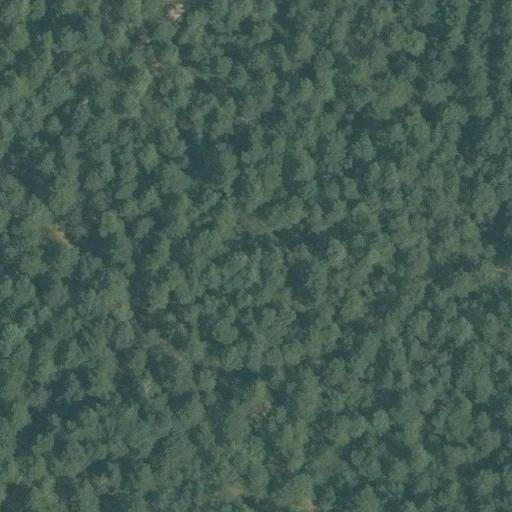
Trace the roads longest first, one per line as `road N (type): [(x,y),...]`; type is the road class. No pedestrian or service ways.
road 1 (track): [(0,198),(289,511)]
road 2 (track): [(0,163),(182,0)]
